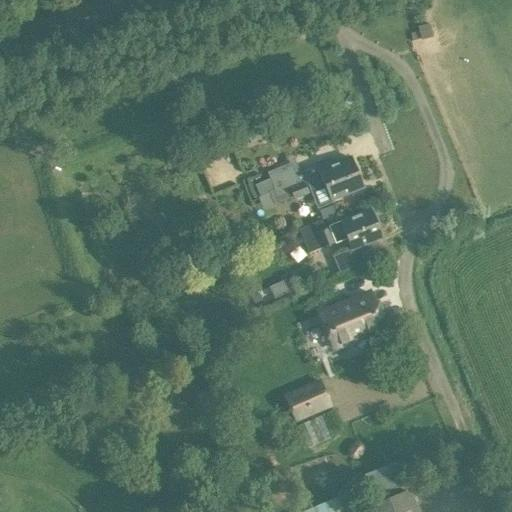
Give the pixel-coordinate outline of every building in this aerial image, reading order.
[(421,42),(433,39),(429,25),(417,28),(421,42)] [(216,111),(198,117),(203,129),(220,122),(216,111)] [(253,127),(247,111),(231,117),(237,133),(253,127)] [(330,167),(328,162),(309,170),(308,172),(309,176),(305,178),(306,180),(299,183),(290,163),(267,173),(269,179),(255,185),(260,196),(270,192),(274,204),(293,197),(294,199),(312,192),(318,207),(331,202),(330,200),(361,187),(350,159),(330,167)] [(323,220),(335,214),(331,205),(319,210),(323,220)] [(325,229),(321,220),(299,229),(308,253),(346,238),(351,249),(382,237),(381,234),(383,233),(378,221),(376,222),(371,210),(328,228),(325,229)] [(341,269),(353,264),(347,251),(335,257),(341,269)] [(274,299),(291,292),(286,280),(269,287),(274,299)] [(370,292),(318,313),(332,347),(384,325),(370,292)] [(295,421),(330,405),(320,381),(285,397),(295,421)] [(354,443),(349,450),(349,454),(353,457),(357,457),(363,450),(363,446),(359,443),(354,443)] [(366,475),(373,489),(393,480),(385,465),(366,475)] [(358,502),(353,488),(339,493),(344,507),(358,502)] [(413,511),(406,491),(354,511),(413,511)] [(338,500),(301,508),(301,511),(334,511),(341,511),(338,500)]
